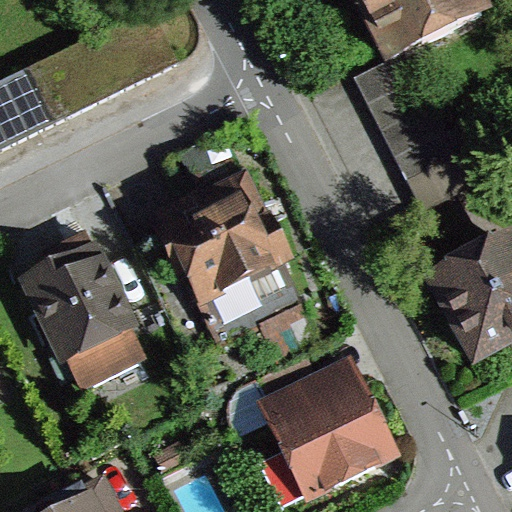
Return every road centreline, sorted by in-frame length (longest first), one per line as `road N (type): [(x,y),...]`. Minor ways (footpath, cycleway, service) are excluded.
road 1 (residential): [(263,88),(466,488)]
road 2 (residential): [(0,216),(263,88)]
